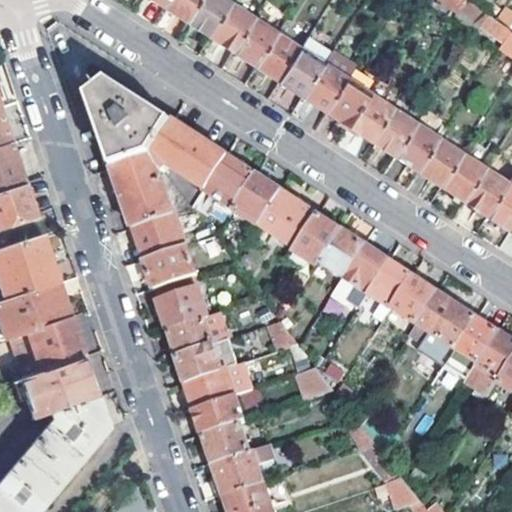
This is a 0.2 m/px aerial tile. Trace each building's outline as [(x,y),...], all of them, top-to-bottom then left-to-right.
[(168,0),(164,7),(187,22),(200,0),(168,0)] [(230,7),(219,0),(200,0),(187,22),(210,36),(230,7)] [(511,28),(511,10),(505,5),(496,17),(511,28)] [(252,21),(230,7),(210,36),(233,51),(252,21)] [(252,21),(233,51),(256,67),(276,36),(252,21)] [(299,51),(276,36),(256,67),(279,81),(299,51)] [(299,51),(279,81),(303,97),(322,66),(299,51)] [(326,114),(347,81),(322,66),(303,97),(308,100),(326,114)] [(103,129),(116,166),(155,152),(176,121),(112,79),(92,94),(103,129)] [(349,128),(370,96),(347,81),(326,114),(339,122),(349,128)] [(354,131),(372,142),(392,111),(370,96),(349,128),(354,131)] [(0,108),(0,146),(12,143),(0,108)] [(392,111),(372,142),(395,158),(416,126),(392,111)] [(173,160),(210,184),(230,156),(215,146),(176,121),(155,152),(167,168),(173,160)] [(438,141),(416,126),(395,158),(418,172),(438,141)] [(438,141),(418,172),(433,182),(441,187),(461,156),(438,141)] [(12,143),(0,146),(0,191),(25,183),(23,176),(12,143)] [(131,211),(137,227),(178,212),(166,178),(160,180),(159,172),(167,168),(155,152),(116,166),(126,196),(131,211)] [(230,156),(210,184),(207,190),(235,209),(236,208),(258,174),(230,156)] [(484,171),(461,156),(441,187),(464,203),(484,171)] [(484,171),(464,203),(487,218),(508,187),(484,171)] [(283,190),(258,174),(236,208),(261,224),(283,190)] [(0,228),(37,216),(25,183),(0,191),(0,228)] [(511,229),(511,189),(508,187),(487,218),(510,232),(511,229)] [(261,224),(298,248),(320,214),(283,190),(261,224)] [(320,214),(298,248),(295,251),(319,266),(323,261),(343,229),(337,225),(320,214)] [(147,260),(190,245),(184,228),(141,243),(147,260)] [(367,244),(343,229),(323,261),(346,276),(367,244)] [(43,234),(0,247),(0,282),(6,300),(59,282),(43,234)] [(387,257),(367,244),(346,276),(334,295),(347,304),(350,299),(362,306),(371,293),(392,260),(387,257)] [(199,274),(190,245),(147,260),(153,277),(156,288),(163,286),(194,276),(199,274)] [(392,310),(413,277),(415,275),(392,260),(371,293),(384,301),(374,315),(385,321),(392,310)] [(198,289),(194,276),(163,286),(167,299),(162,301),(171,330),(208,317),(211,316),(201,288),(198,289)] [(438,293),(413,277),(392,310),(416,325),(426,310),(438,293)] [(71,315),(59,282),(6,300),(0,302),(0,318),(6,337),(12,335),(71,315)] [(441,339),(424,367),(440,378),(458,350),(478,320),(438,293),(426,310),(416,325),(410,335),(418,341),(425,330),(441,339)] [(27,377),(84,356),(71,315),(12,335),(27,377)] [(208,317),(171,330),(180,356),(216,343),(208,317)] [(283,319),(266,327),(276,350),(293,343),(283,319)] [(478,320),(458,350),(479,365),(499,333),(478,320)] [(511,341),(499,333),(479,365),(468,381),(491,397),(499,384),(511,363),(511,341)] [(180,356),(189,382),(229,369),(241,365),(230,339),(216,343),(180,356)] [(330,355),(320,370),(336,391),(338,394),(343,385),(352,371),(330,355)] [(27,377),(18,380),(28,406),(93,382),(86,362),(84,356),(27,377)] [(197,408),(237,394),(253,389),(244,363),(241,365),(229,369),(189,382),(197,408)] [(511,363),(499,384),(511,392),(511,363)] [(18,380),(12,383),(19,402),(25,400),(18,380)] [(93,382),(28,406),(33,420),(51,413),(98,396),(93,382)] [(356,393),(343,385),(338,394),(347,406),(356,393)] [(239,396),(244,409),(261,403),(256,390),(239,396)] [(313,418),(347,406),(338,394),(336,391),(308,401),(313,418)] [(247,422),(237,394),(197,408),(201,417),(207,435),(244,423),(247,422)] [(98,396),(51,413),(54,422),(0,485),(0,511),(38,511),(96,444),(109,428),(98,396)] [(403,435),(362,408),(356,417),(378,446),(388,459),(403,435)] [(244,423),(207,435),(217,463),(254,451),(244,423)] [(404,480),(388,459),(378,446),(364,450),(391,484),(404,480)] [(255,450),(254,451),(217,463),(228,497),(266,484),(255,450)] [(408,484),(404,480),(391,484),(399,511),(402,511),(415,508),(424,505),(423,503),(408,484)] [(266,484),(228,497),(233,511),(277,511),(268,483),(266,484)]
